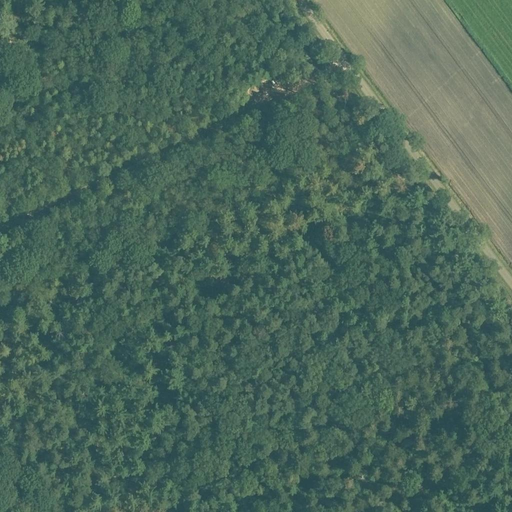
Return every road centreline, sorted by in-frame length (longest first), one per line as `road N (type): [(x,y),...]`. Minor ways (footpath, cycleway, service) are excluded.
road 1 (track): [(0,227),(322,76),(342,59)]
road 2 (unclassified): [(511,284),(298,0)]
road 3 (unclassified): [(367,511),(511,436)]
